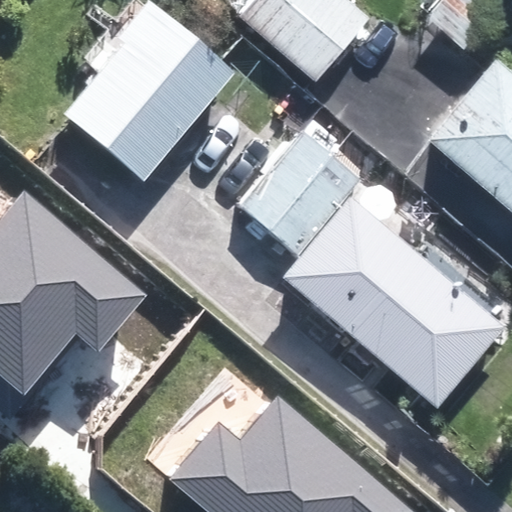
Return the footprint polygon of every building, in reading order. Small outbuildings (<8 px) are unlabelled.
[(60,110),(141,178),(234,69),(152,0),(142,0),(113,34),(120,40),(60,110)] [(248,0),(234,17),(310,81),(364,18),(343,0),(248,0)] [(443,0),(425,20),(463,52),(507,0),(443,0)] [(511,66),(500,56),(429,139),(511,209),(511,66)] [(280,275),(434,405),(503,325),(346,192),(360,176),(301,128),(237,204),(297,255),(280,275)] [(0,370),(29,394),(79,333),(98,348),(142,296),(20,195),(0,218),(0,370)] [(408,511),(277,402),(242,444),(217,424),(171,479),(211,511),(408,511)]
